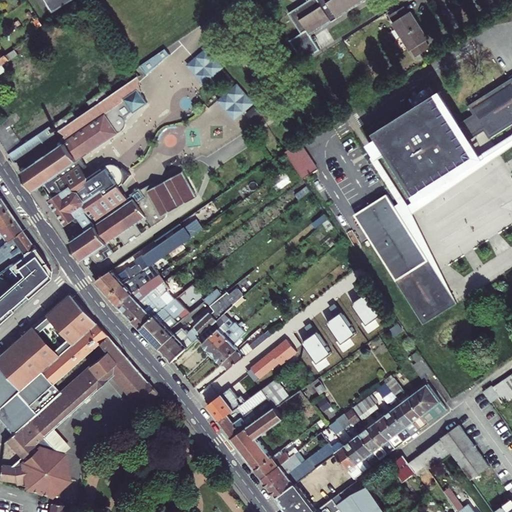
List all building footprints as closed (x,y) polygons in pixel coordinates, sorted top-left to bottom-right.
[(46,0),(54,11),(72,0),(46,0)] [(310,0),(290,13),(303,34),(292,41),(304,61),(322,50),(312,34),(365,0),(310,0)] [(488,0),(487,0),(479,5),(482,10),(491,3),(488,0)] [(402,7),(390,15),(402,35),(420,24),(411,10),(406,13),(402,7)] [(429,38),(420,24),(402,35),(416,56),(428,49),(424,41),(429,38)] [(166,48),(141,65),(147,74),(171,54),(166,48)] [(207,48),(188,64),(205,84),(224,67),(207,48)] [(3,65),(19,55),(15,49),(0,59),(0,75),(7,70),(3,65)] [(82,158),(122,131),(125,126),(125,123),(123,118),(132,112),(134,113),(139,110),(148,103),(140,92),(135,78),(108,96),(104,90),(87,101),(91,108),(77,118),(72,111),(56,122),(61,130),(59,131),(65,136),(62,140),(66,144),(22,173),(35,191),(46,183),(56,197),(51,200),(59,212),(117,173),(123,168),(122,169),(121,168),(120,166),(115,164),(110,164),(109,164),(106,165),(90,176),(84,168),(88,166),(82,158)] [(238,84),(218,100),(235,120),(254,104),(242,88),(238,84)] [(511,124),(511,95),(505,85),(471,106),(476,114),(458,125),(439,95),(377,134),(416,195),(432,185),(478,156),(468,141),(486,130),(491,138),(511,124)] [(123,118),(125,123),(139,110),(134,113),(132,112),(123,118)] [(20,119),(16,112),(0,122),(0,140),(9,154),(23,145),(10,126),(20,119)] [(52,129),(50,126),(23,145),(9,154),(15,162),(56,135),(54,132),(56,131),(53,128),(52,129)] [(511,135),(478,156),(432,185),(397,208),(435,268),(440,264),(406,210),(511,143),(511,135)] [(300,175),(303,179),(318,170),(300,142),(285,152),(294,165),(300,175)] [(271,182),(277,191),(300,175),(294,165),(271,182)] [(123,168),(117,173),(59,212),(67,225),(78,218),(87,232),(70,243),(82,260),(91,255),(94,259),(96,261),(98,263),(101,263),(108,258),(104,253),(111,248),(107,243),(118,236),(125,246),(132,242),(131,240),(136,237),(137,238),(143,234),(136,224),(146,217),(153,226),(165,218),(167,213),(197,196),(183,171),(160,184),(153,183),(141,189),(140,188),(131,195),(131,196),(128,198),(119,186),(123,183),(124,184),(131,175),(123,168)] [(296,194),(300,200),(311,191),(307,186),(296,194)] [(388,195),(357,215),(425,323),(456,303),(429,260),(388,195)] [(8,207),(0,212),(0,228),(15,218),(8,207)] [(0,246),(22,229),(15,218),(0,228),(0,246)] [(328,231),(335,227),(329,219),(323,223),(328,231)] [(110,296),(154,264),(199,232),(193,223),(184,229),(181,224),(155,241),(159,246),(135,263),(136,264),(130,269),(129,267),(117,275),(113,269),(96,280),(110,296)] [(22,229),(0,246),(0,262),(9,256),(13,261),(25,252),(34,245),(22,229)] [(0,294),(41,259),(43,257),(34,245),(25,252),(25,253),(0,274),(0,294)] [(0,321),(51,276),(51,269),(43,257),(41,259),(0,294),(0,321)] [(110,296),(119,305),(136,292),(147,284),(156,278),(161,274),(154,264),(110,296)] [(119,305),(126,313),(140,302),(153,291),(162,284),(156,278),(147,284),(136,292),(119,305)] [(126,313),(134,321),(147,310),(160,298),(168,291),(162,284),(153,291),(140,302),(126,313)] [(160,349),(172,362),(199,339),(225,314),(231,309),(244,297),(237,288),(230,295),(224,299),(221,301),(224,304),(215,312),(212,315),(211,313),(188,334),(183,328),(175,334),(160,349)] [(196,288),(187,292),(191,303),(200,299),(196,288)] [(218,292),(217,290),(205,299),(207,301),(218,292)] [(134,321),(141,328),(156,315),(176,299),(169,291),(168,291),(160,298),(147,310),(134,321)] [(207,301),(211,306),(222,297),(218,292),(207,301)] [(222,297),(211,306),(215,312),(224,304),(221,301),(224,299),(230,295),(228,292),(222,297)] [(61,391),(53,384),(108,335),(69,294),(0,355),(0,421),(12,435),(61,391)] [(141,328),(155,344),(171,330),(183,319),(190,314),(176,299),(156,315),(141,328)] [(199,339),(214,354),(241,327),(244,324),(243,322),(239,325),(236,322),(234,324),(225,314),(199,339)] [(224,364),(239,349),(235,345),(241,339),(241,338),(246,332),(241,327),(214,354),(224,364)] [(155,344),(160,349),(175,334),(171,330),(155,344)] [(224,364),(229,370),(241,360),(269,337),(265,333),(251,346),(249,344),(241,351),(239,349),(224,364)] [(28,488),(48,494),(52,495),(70,480),(65,454),(59,452),(45,436),(51,430),(113,376),(142,410),(160,394),(113,340),(104,348),(108,352),(61,391),(12,435),(6,440),(22,457),(11,466),(1,465),(0,475),(0,478),(16,481),(17,484),(26,482),(28,488)] [(435,374),(423,358),(413,366),(425,382),(435,374)] [(511,375),(494,387),(500,396),(505,403),(511,398),(511,375)] [(272,401),(278,397),(282,403),(292,396),(279,377),(263,389),(272,401)] [(318,378),(313,382),(322,394),(327,390),(318,378)] [(395,378),(387,384),(393,392),(395,395),(404,389),(395,378)] [(220,420),(263,389),(258,382),(247,391),(240,383),(232,388),(208,406),(220,420)] [(378,389),(384,398),(393,392),(387,384),(386,383),(378,389)] [(429,384),(410,398),(429,423),(447,410),(429,384)] [(491,402),(500,396),(494,387),(493,386),(484,392),(486,396),(491,402)] [(272,401),(263,389),(220,420),(233,438),(276,407),(282,403),(278,397),(272,401)] [(370,395),(376,404),(384,398),(378,389),(370,395)] [(393,392),(384,398),(387,402),(395,395),(393,392)] [(362,401),(368,410),(376,404),(370,395),(362,401)] [(379,408),(387,402),(384,398),(376,404),(379,408)] [(410,398),(402,404),(421,429),(429,423),(410,398)] [(368,410),(362,401),(354,408),(360,416),(368,410)] [(402,404),(394,410),(413,436),(421,429),(402,404)] [(257,469),(273,458),(258,438),(285,418),(276,407),(233,438),(257,469)] [(353,409),(347,414),(354,424),(361,420),(353,409)] [(368,410),(360,416),(363,420),(372,414),(368,410)] [(394,410),(386,416),(405,441),(413,436),(394,410)] [(386,416),(378,422),(397,448),(405,441),(386,416)] [(345,429),(339,420),(331,426),(337,434),(345,429)] [(378,422),(369,428),(389,454),(397,448),(378,422)] [(389,454),(369,428),(362,434),(381,459),(389,454)] [(51,430),(45,436),(59,452),(66,447),(51,430)] [(362,434),(353,440),(373,466),(381,459),(362,434)] [(373,466),(353,440),(345,446),(364,472),(373,466)] [(442,440),(430,448),(439,461),(451,452),(442,440)] [(364,472),(345,446),(342,442),(338,442),(332,447),(337,453),(356,478),(364,472)] [(270,487),(278,497),(296,483),(337,453),(332,447),(329,443),(306,460),(270,487)] [(273,458),(257,469),(264,479),(291,458),(299,451),(296,446),(288,453),(287,453),(276,461),(274,457),(273,458)] [(430,448),(419,456),(428,468),(439,461),(430,448)] [(264,479),(270,487),(306,460),(299,451),(291,458),(264,479)] [(404,455),(391,465),(404,482),(416,473),(409,463),(404,455)] [(428,468),(419,456),(409,463),(416,473),(418,475),(428,468)] [(483,472),(471,480),(475,486),(487,478),(483,472)] [(278,497),(288,511),(316,511),(317,511),(296,483),(278,497)] [(386,511),(369,486),(352,494),(338,505),(342,511),(386,511)] [(342,511),(338,505),(334,499),(317,511),(316,511),(342,511)] [(511,511),(511,499),(495,511),(511,511)] [(453,504),(459,511),(476,511),(470,504),(464,508),(458,500),(453,504)] [(60,511),(62,504),(52,503),(50,511),(60,511)]
